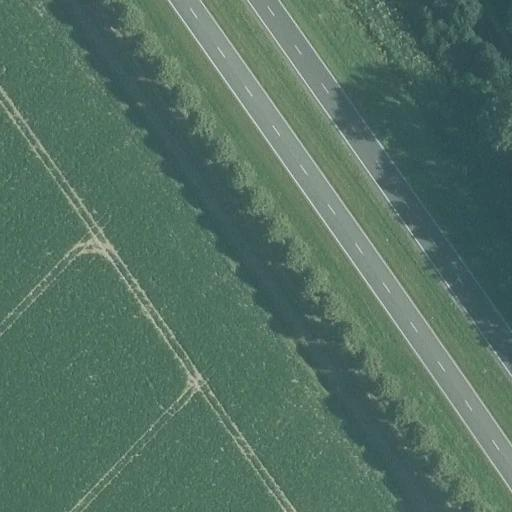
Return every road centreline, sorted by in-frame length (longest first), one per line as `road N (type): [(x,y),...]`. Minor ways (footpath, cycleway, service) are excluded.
road 1 (trunk): [(181,0),(511,476)]
road 2 (trunk): [(511,365),(257,0)]
